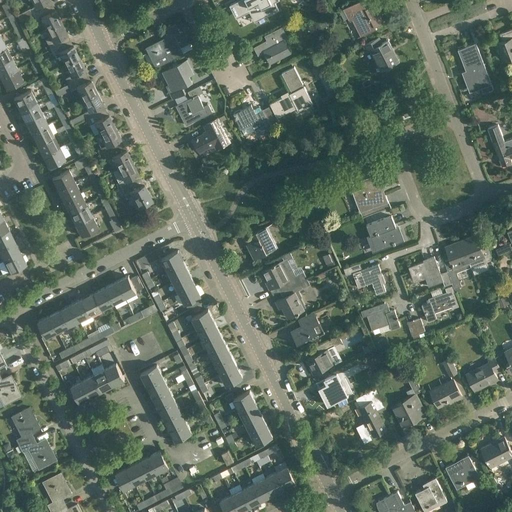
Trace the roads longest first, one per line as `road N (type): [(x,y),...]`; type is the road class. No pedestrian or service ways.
road 1 (tertiary): [(330,491),(192,220)]
road 2 (residential): [(89,472),(158,436),(134,388),(65,423)]
road 3 (residential): [(9,313),(192,220)]
road 4 (residential): [(484,199),(428,217),(418,212),(394,158),(404,134),(452,120)]
road 5 (residential): [(330,491),(511,399)]
road 6 (tertiary): [(192,220),(100,40)]
road 7 (residential): [(65,423),(9,313)]
